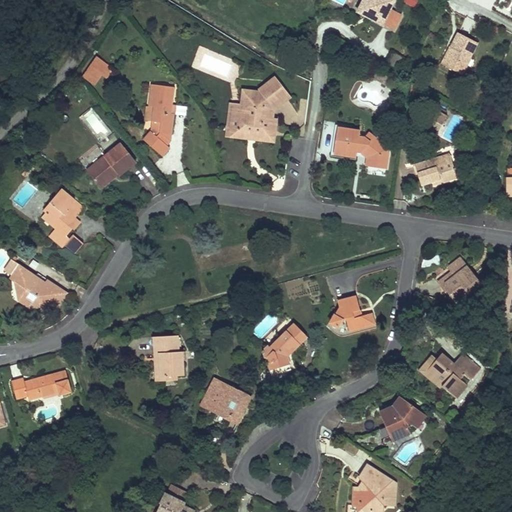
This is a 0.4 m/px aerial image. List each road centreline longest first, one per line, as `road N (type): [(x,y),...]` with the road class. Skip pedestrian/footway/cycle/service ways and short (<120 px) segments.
road 1 (residential): [(16,352),(75,325),(147,220),(192,196),(415,225)]
road 2 (residential): [(415,225),(388,361),(363,386),(320,405),(301,430)]
road 3 (residential): [(301,430),(276,431),(250,454),(244,478),(287,501),(299,496),(312,463),(304,433)]
road 4 (residential): [(0,130),(57,80),(109,0)]
